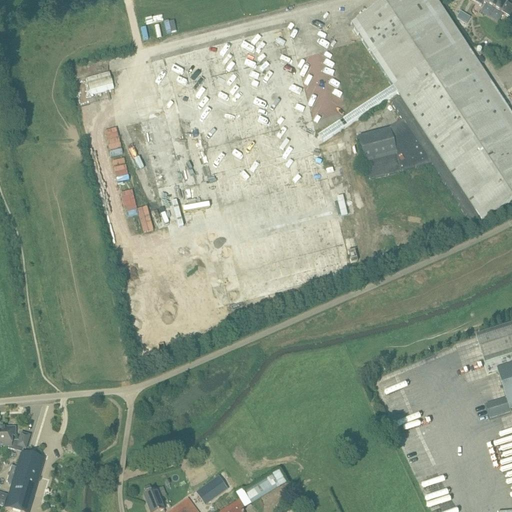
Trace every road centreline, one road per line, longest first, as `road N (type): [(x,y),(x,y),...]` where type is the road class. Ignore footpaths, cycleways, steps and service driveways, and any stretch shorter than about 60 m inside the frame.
road 1 (unclassified): [(135,390),(511,223)]
road 2 (unclassified): [(0,404),(135,390)]
